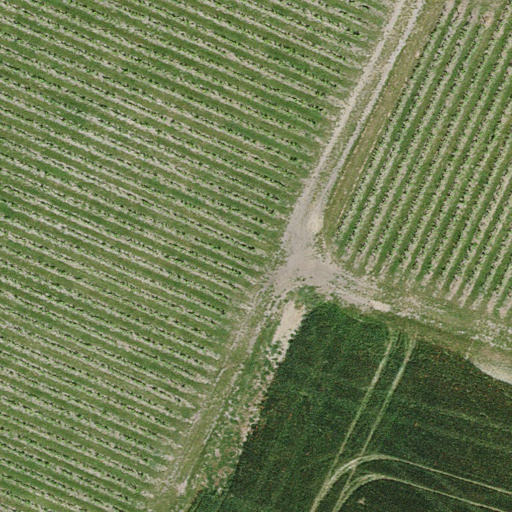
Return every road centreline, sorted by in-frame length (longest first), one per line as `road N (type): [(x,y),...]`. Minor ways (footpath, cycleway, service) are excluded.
road 1 (track): [(425,0),(283,271)]
road 2 (track): [(283,271),(166,511)]
road 3 (track): [(283,271),(511,339)]
